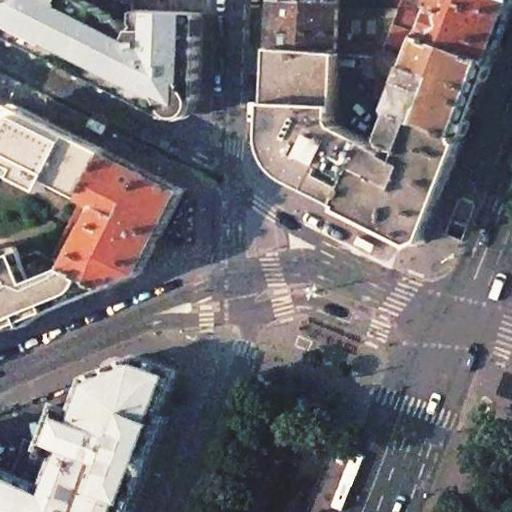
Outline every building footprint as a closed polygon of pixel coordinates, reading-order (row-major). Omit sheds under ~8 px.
[(0,0),(0,29),(75,67),(102,12),(79,0),(0,0)] [(274,0),(272,50),(341,53),(367,55),(379,56),(380,47),(385,47),(395,24),(403,0),(274,0)] [(511,0),(403,0),(395,24),(409,29),(419,0),(434,6),(423,34),(495,63),(511,11),(511,0)] [(110,16),(102,12),(75,67),(182,122),(200,112),(204,11),(141,9),(141,27),(136,31),(126,20),(112,25),(110,16)] [(409,29),(395,24),(385,47),(380,47),(379,56),(378,77),(377,97),(384,100),(393,77),(404,83),(395,105),(398,112),(468,136),(495,63),(423,34),(413,60),(402,55),(411,30),(409,29)] [(342,202),(372,141),(341,125),(338,120),(341,54),(272,50),(269,133),(274,156),(278,163),(296,179),(342,202)] [(366,77),(378,77),(379,56),(367,55),(366,77)] [(381,139),(375,135),(372,141),(342,202),(424,244),(468,136),(398,112),(395,105),(384,100),(377,97),(377,107),(397,115),(389,136),(392,144),(404,150),(399,159),(390,154),(392,151),(379,144),(381,139)] [(16,104),(8,101),(5,107),(3,112),(9,116),(0,133),(0,167),(48,192),(53,183),(86,199),(87,198),(109,152),(89,141),(84,141),(79,141),(76,141),(13,110),(16,104)] [(185,190),(109,152),(87,198),(100,205),(68,265),(105,288),(142,273),(185,190)] [(0,328),(2,332),(51,311),(49,306),(57,302),(65,303),(71,303),(105,288),(68,265),(56,257),(43,250),(26,257),(23,249),(22,247),(19,245),(17,244),(14,245),(3,249),(3,248),(2,247),(0,245),(0,328)] [(0,511),(122,511),(123,509),(130,511),(167,416),(161,414),(178,369),(138,354),(129,358),(85,377),(72,409),(56,403),(39,445),(24,440),(11,471),(0,466),(0,511)]
